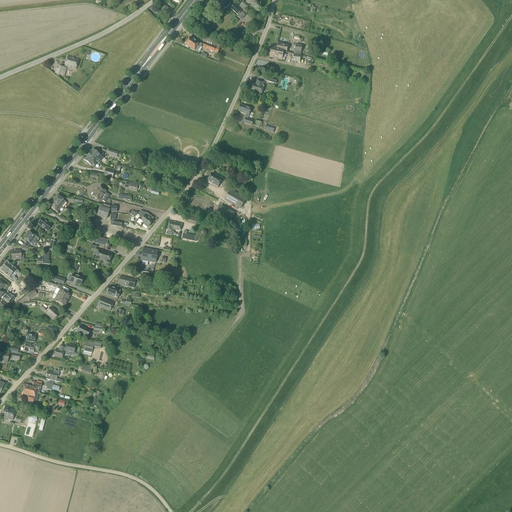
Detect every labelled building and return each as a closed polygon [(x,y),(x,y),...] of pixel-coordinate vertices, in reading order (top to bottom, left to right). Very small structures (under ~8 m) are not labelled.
[(209,0),(209,1),(220,9),(223,11),(225,8),(226,9),(230,4),(225,0),(209,0)] [(239,7),(246,14),(247,12),(244,9),(247,5),(244,2),(239,7)] [(238,16),(242,12),(242,11),(235,5),(230,9),(238,16)] [(187,42),(199,50),(202,45),(199,43),(198,44),(190,38),(187,42)] [(202,48),(214,52),(213,52),(217,54),(221,45),(217,44),(218,42),(206,38),(202,48)] [(199,50),(187,42),(185,45),(197,52),(199,50)] [(271,49),(284,52),(286,53),(288,45),(278,43),(277,46),(271,45),(271,49)] [(284,52),(271,49),(269,57),(282,60),(284,52)] [(65,66),(75,69),(78,59),(67,56),(65,66)] [(57,74),(65,76),(66,69),(59,67),(57,74)] [(250,92),(261,95),(263,86),(264,82),(257,80),(256,84),(253,83),(250,92)] [(238,112),(249,115),(251,108),(241,104),(238,112)] [(88,156),(94,161),(94,160),(99,164),(104,158),(99,154),(99,155),(92,149),(87,156),(88,157),(88,156)] [(88,157),(87,156),(84,160),(90,166),(92,167),(95,163),(94,161),(88,156),(88,157)] [(207,181),(218,187),(222,179),(212,173),(207,181)] [(98,201),(102,196),(104,198),(107,200),(108,198),(110,196),(99,187),(92,196),(98,201)] [(226,199),(240,208),(245,200),(230,191),(226,199)] [(60,205),(62,206),(65,202),(57,196),(53,201),(59,206),(60,205)] [(59,206),(53,201),(48,206),(55,211),(55,210),(57,212),(62,206),(60,205),(59,206)] [(95,216),(106,220),(109,210),(99,206),(95,216)] [(219,207),(214,216),(228,224),(233,215),(219,207)] [(138,215),(138,214),(134,211),(134,212),(132,210),(130,214),(135,218),(137,220),(135,223),(141,228),(142,226),(146,229),(147,227),(150,224),(140,216),(138,215)] [(140,216),(150,224),(152,221),(142,213),(140,216)] [(37,223),(44,229),(44,230),(47,232),(51,226),(45,221),(45,220),(42,217),(37,223)] [(166,234),(173,236),(174,233),(172,232),(172,230),(180,231),(182,224),(169,221),(166,234)] [(29,231),(26,235),(36,243),(37,243),(38,240),(37,239),(35,237),(29,231)] [(187,234),(184,233),(182,238),(196,242),(197,237),(187,234)] [(36,243),(26,235),(23,239),(30,244),(30,243),(34,246),(37,243),(36,243)] [(94,242),(106,245),(108,240),(95,237),(94,242)] [(141,261),(155,263),(157,251),(143,248),(141,261)] [(11,251),(12,260),(21,259),(20,250),(11,251)] [(96,259),(109,263),(112,255),(98,250),(96,259)] [(0,271),(9,278),(15,270),(7,263),(0,271)] [(70,282),(80,286),(83,278),(72,274),(70,282)] [(65,280),(55,276),(53,281),(63,285),(65,280)] [(135,280),(120,276),(118,285),(133,288),(135,280)] [(106,294),(114,297),(118,298),(120,293),(116,292),(117,289),(109,287),(106,294)] [(57,295),(68,301),(70,296),(60,290),(57,295)] [(26,296),(29,300),(37,294),(34,291),(26,296)] [(2,298),(9,304),(14,298),(11,296),(11,297),(6,293),(2,298)] [(68,301),(57,295),(54,293),(52,298),(55,300),(54,301),(65,306),(68,301)] [(97,305),(110,311),(113,303),(100,298),(97,305)] [(46,313),(51,317),(52,316),(55,319),(59,314),(51,307),(46,313)] [(77,333),(87,337),(90,331),(80,326),(77,333)] [(26,341),(34,342),(36,335),(27,333),(26,341)] [(90,345),(85,344),(84,350),(92,351),(93,346),(101,348),(101,345),(91,342),(90,345)] [(24,351),(28,352),(28,351),(33,352),(33,348),(39,349),(39,345),(34,344),(34,345),(25,344),(24,351)] [(54,356),(62,358),(64,348),(59,347),(59,350),(55,349),(54,356)] [(0,361),(7,363),(9,354),(0,351),(0,361)] [(46,377),(47,377),(46,379),(60,383),(60,380),(56,379),(57,375),(47,372),(46,377)] [(24,384),(23,389),(30,391),(30,392),(35,393),(39,394),(40,388),(42,382),(36,381),(36,383),(33,382),(32,386),(24,384)] [(30,391),(23,389),(21,395),(25,396),(25,398),(27,398),(26,401),(33,402),(34,398),(35,393),(30,392),(30,391)] [(2,418),(12,420),(15,410),(4,408),(2,418)]
